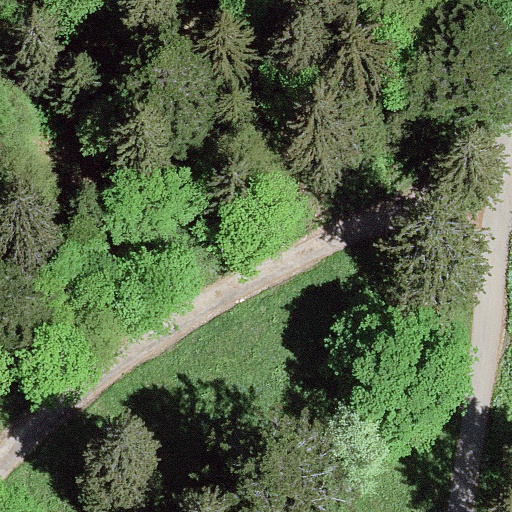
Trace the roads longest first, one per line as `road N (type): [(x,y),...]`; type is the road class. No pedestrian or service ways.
road 1 (track): [(511,169),(312,255),(163,334),(53,415),(0,473)]
road 2 (unclassified): [(511,212),(459,511)]
